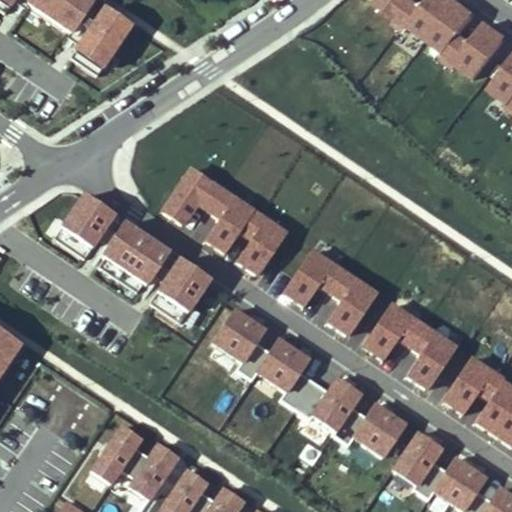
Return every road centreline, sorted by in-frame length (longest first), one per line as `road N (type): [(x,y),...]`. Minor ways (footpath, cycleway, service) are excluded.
road 1 (residential): [(61,164),(511,469)]
road 2 (residential): [(61,164),(295,0)]
